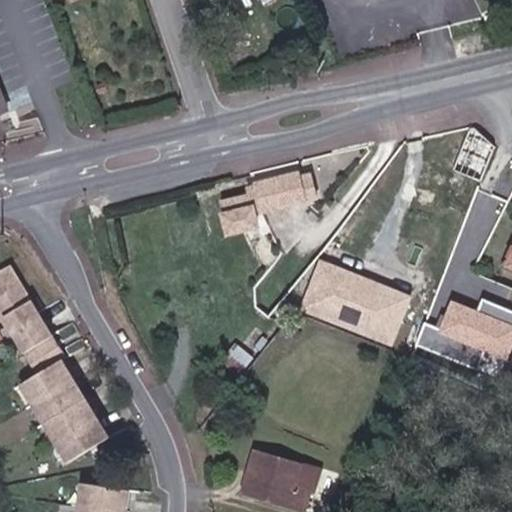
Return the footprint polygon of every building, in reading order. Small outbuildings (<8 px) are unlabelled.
[(317,200),(321,194),(316,178),(305,181),(303,174),(257,188),(261,212),(317,200)] [(8,263),(0,267),(0,315),(4,314),(36,367),(19,378),(67,457),(106,433),(58,354),(62,352),(8,263)] [(326,264),(307,309),(396,343),(413,298),(326,264)] [(511,392),(511,368),(447,346),(436,368),(511,392)] [(254,477),(265,479),(260,505),(291,511),(310,511),(315,494),(304,492),(310,467),(260,455),(254,477)] [(247,486),(260,505),(265,479),(254,477),(247,486)] [(126,511),(129,493),(84,486),(79,511),(126,511)]
